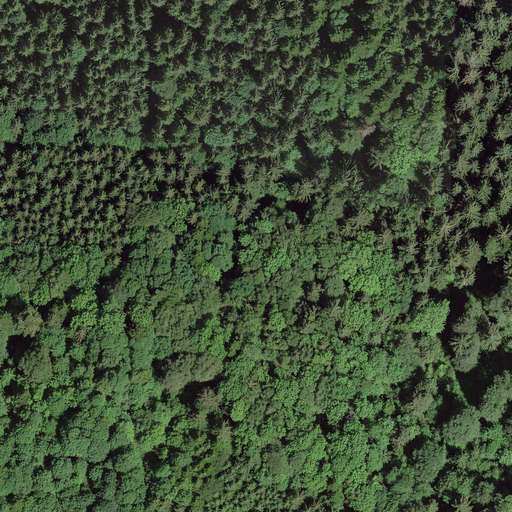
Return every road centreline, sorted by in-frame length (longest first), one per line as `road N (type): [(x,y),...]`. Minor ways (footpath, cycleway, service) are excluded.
road 1 (track): [(0,145),(53,138),(130,152),(301,147),(511,194)]
road 2 (track): [(511,291),(414,225),(328,115),(173,0)]
